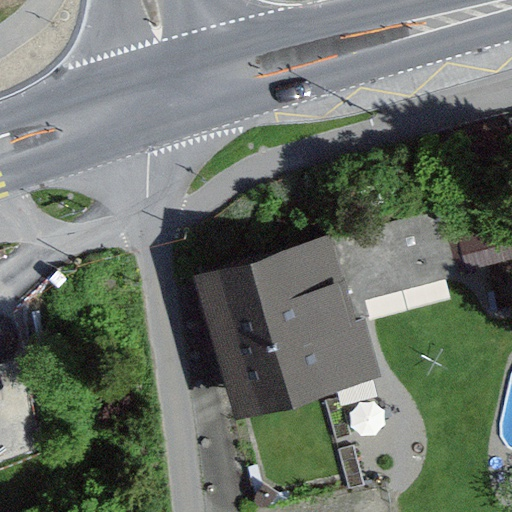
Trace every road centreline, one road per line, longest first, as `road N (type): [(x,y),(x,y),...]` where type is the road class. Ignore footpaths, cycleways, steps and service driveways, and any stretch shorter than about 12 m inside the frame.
road 1 (primary): [(153,94),(498,0)]
road 2 (primary): [(0,147),(153,94)]
